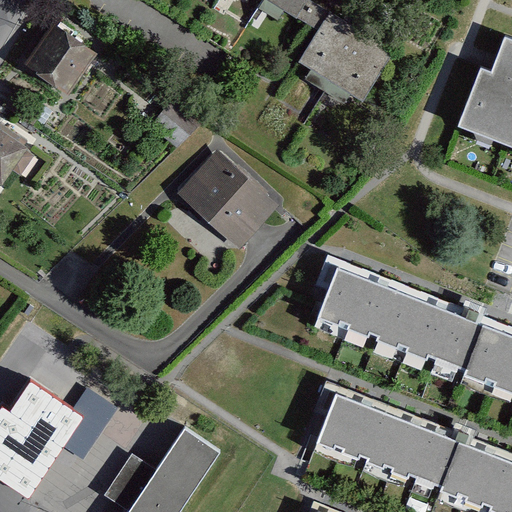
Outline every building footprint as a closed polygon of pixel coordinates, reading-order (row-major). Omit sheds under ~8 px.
[(275,0),(321,28),(331,11),(312,0),(275,0)] [(331,11),(321,28),(302,61),(367,98),(396,48),(331,11)] [(100,50),(56,20),(28,60),(72,90),(100,50)] [(493,73),(482,69),(460,127),(511,146),(511,41),(506,39),(493,73)] [(29,145),(0,125),(0,176),(6,180),(13,169),(22,175),(35,156),(26,150),(29,145)] [(280,203),(218,149),(180,192),(242,247),(280,203)] [(511,329),(341,262),(320,315),(511,390),(511,329)] [(511,454),(340,392),(322,440),(511,510),(511,454)] [(127,507),(123,511),(182,511),(223,448),(184,423),(155,468),(131,452),(105,493),(127,507)]
